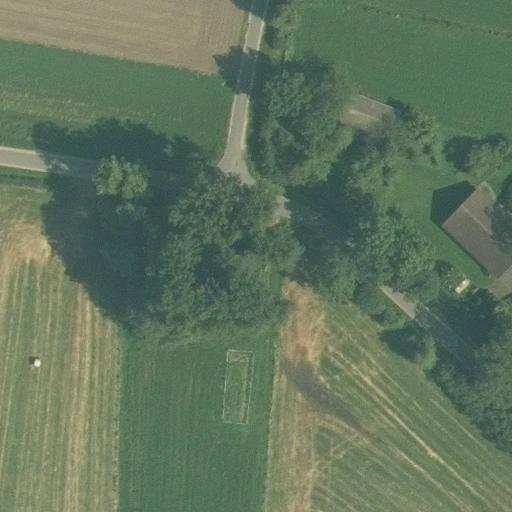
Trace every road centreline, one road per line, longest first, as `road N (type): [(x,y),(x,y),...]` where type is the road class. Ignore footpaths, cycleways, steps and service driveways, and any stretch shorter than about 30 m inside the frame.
road 1 (unclassified): [(227,191),(276,204),(332,235),(511,399)]
road 2 (track): [(276,204),(251,511)]
road 3 (unclassified): [(0,157),(227,191)]
road 4 (unclassified): [(227,191),(258,0)]
